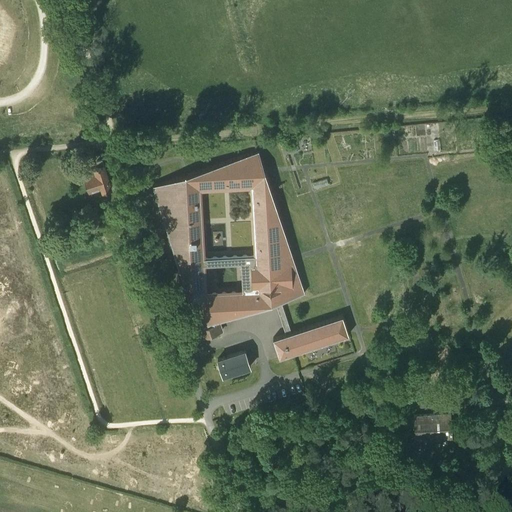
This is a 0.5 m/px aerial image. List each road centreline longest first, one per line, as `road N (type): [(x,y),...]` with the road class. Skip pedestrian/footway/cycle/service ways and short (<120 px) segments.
road 1 (unclassified): [(237,511),(124,175)]
road 2 (track): [(114,141),(68,0)]
road 3 (track): [(37,0),(39,72),(26,91),(0,103)]
